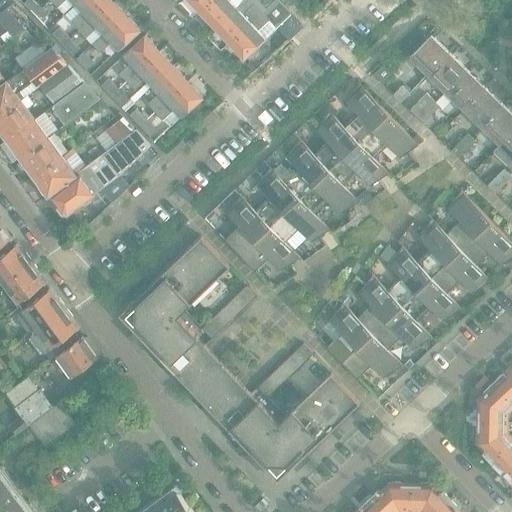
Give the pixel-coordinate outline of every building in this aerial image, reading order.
[(34,0),(26,0),(24,3),(34,14),(41,7),(34,0)] [(49,0),(49,1),(56,8),(63,15),(63,16),(73,7),(80,0),(49,0)] [(80,0),(73,7),(63,16),(78,31),(110,1),(109,0),(80,0)] [(186,0),(199,13),(213,0),(186,0)] [(213,0),(199,13),(214,28),(243,0),(213,0)] [(260,0),(254,7),(247,0),(243,0),(214,28),(228,44),(274,0),(260,0)] [(243,59),(290,15),(275,0),(274,0),(228,44),(243,59)] [(110,1),(78,31),(91,46),(92,47),(125,16),(124,15),(110,1)] [(41,7),(34,14),(37,17),(45,25),(52,18),(41,7)] [(0,14),(0,22),(8,31),(15,38),(22,32),(26,29),(7,9),(4,11),(0,14)] [(125,16),(92,47),(106,62),(116,52),(117,53),(139,32),(125,16)] [(59,26),(52,33),(56,37),(63,45),(70,38),(59,26)] [(128,65),(118,75),(125,82),(158,51),(143,36),(120,57),(128,65)] [(412,67),(415,64),(428,76),(449,55),(431,37),(412,56),(410,54),(404,60),(412,67)] [(70,38),(63,45),(72,54),(73,55),(80,48),(70,38)] [(34,45),(16,58),(23,68),(44,53),(46,51),(38,42),(34,45)] [(0,85),(0,115),(28,95),(41,85),(68,64),(58,53),(52,46),(46,51),(44,53),(23,68),(21,70),(0,85)] [(84,51),(76,59),(87,70),(94,63),(84,51)] [(133,91),(144,81),(146,83),(150,88),(172,67),(158,51),(125,82),(133,91)] [(428,76),(446,94),(467,72),(449,55),(428,76)] [(68,64),(41,85),(55,104),(84,82),(68,64)] [(157,95),(146,105),(154,113),(186,82),(172,67),(150,88),(157,95)] [(435,104),(432,101),(424,109),(431,116),(439,108),(441,111),(452,100),(463,111),(485,90),(467,72),(446,94),(435,104)] [(108,78),(101,85),(111,95),(118,88),(108,78)] [(55,104),(51,107),(64,125),(100,99),(84,82),(55,104)] [(186,82),(154,113),(168,128),(201,98),(186,82)] [(146,83),(130,98),(135,103),(150,88),(146,83)] [(356,115),(343,128),(358,144),(388,115),(358,84),(344,102),(356,115)] [(118,88),(111,95),(115,99),(121,106),(129,99),(118,88)] [(409,95),(402,88),(393,96),(401,103),(409,95)] [(463,111),(482,129),(503,107),(485,90),(463,111)] [(28,95),(0,115),(0,138),(1,139),(2,138),(5,141),(34,119),(26,108),(34,103),(28,95)] [(409,111),(416,117),(432,101),(425,95),(409,111)] [(100,99),(92,105),(98,113),(106,107),(100,99)] [(482,129),(500,146),(511,133),(511,116),(503,107),(482,129)] [(416,117),(423,124),(431,116),(424,109),(416,117)] [(135,110),(130,115),(140,126),(145,121),(135,110)] [(315,130),(327,143),(313,156),(328,172),(358,144),(343,128),(328,112),(315,130)] [(399,159),(418,147),(388,115),(358,144),(373,160),(373,159),(387,146),(399,159)] [(6,143),(4,144),(10,152),(12,150),(19,160),(48,139),(34,119),(5,141),(6,143)] [(121,120),(105,132),(115,145),(133,132),(121,120)] [(145,121),(140,126),(150,137),(156,131),(145,121)] [(75,175),(46,197),(59,214),(59,217),(66,217),(81,207),(84,207),(90,203),(90,199),(94,197),(93,196),(93,195),(117,177),(152,145),(136,128),(136,129),(133,132),(115,145),(107,151),(87,166),(75,175)] [(511,133),(500,146),(494,152),(511,170),(511,169),(511,133)] [(293,135),(288,140),(294,146),(298,140),(293,135)] [(475,143),(468,136),(460,144),(467,151),(475,143)] [(20,161),(18,163),(23,170),(25,168),(32,178),(61,157),(48,139),(19,160),(20,161)] [(297,171),(284,184),(283,185),(299,200),(328,172),(313,156),(298,140),(294,146),(285,159),(297,171)] [(388,175),(373,159),(373,160),(358,144),(328,172),(343,188),(343,187),(357,175),(369,187),(388,175)] [(451,152),(459,160),(467,151),(460,144),(451,152)] [(61,157),(32,178),(38,186),(36,187),(42,196),(44,194),(46,197),(75,175),(61,157)] [(264,163),(256,171),(262,178),(269,169),(269,168),(264,163)] [(268,200),(254,212),(254,213),(269,229),(299,200),(283,185),(284,184),(269,168),(269,169),(262,178),(256,187),(268,200)] [(511,178),(504,171),(496,179),(503,186),(511,178)] [(340,216),(358,203),(354,198),(343,187),(343,188),(328,172),(299,200),(314,216),(327,203),(340,216)] [(487,187),(495,195),(503,186),(496,179),(487,187)] [(365,190),(354,198),(358,203),(362,207),(373,200),(365,190)] [(234,191),(225,200),(232,207),(239,197),(234,191)] [(490,223),(461,192),(447,210),(459,223),(446,235),(445,236),(460,252),(490,223)] [(238,228),(223,242),(239,257),(269,229),(254,213),(254,212),(239,197),(232,207),(226,215),(238,228)] [(298,231),(310,244),(329,231),(314,216),(299,200),(269,229),(284,244),(298,231)] [(446,235),(431,220),(417,238),(430,251),(416,264),(431,280),(460,252),(445,236),(446,235)] [(0,247),(11,240),(3,229),(3,226),(1,222),(0,221),(0,247)] [(475,267),(476,267),(489,254),(501,267),(511,259),(511,245),(490,223),(460,252),(475,267)] [(280,272),(299,260),(284,244),(269,229),(239,257),(254,273),(268,259),(280,272)] [(359,405),(330,374),(278,424),(226,369),(176,318),(229,268),(200,238),(117,316),(195,398),(276,483),(359,405)] [(15,246),(0,256),(0,282),(2,285),(31,264),(25,255),(21,254),(15,246)] [(401,248),(388,266),(400,279),(387,292),(386,292),(401,308),(431,280),(416,264),(401,248)] [(446,296),(446,295),(460,282),(472,295),(491,282),(476,267),(475,267),(460,252),(431,280),(446,296)] [(16,305),(43,285),(36,276),(37,272),(31,264),(2,285),(16,305)] [(372,276),(358,294),(370,308),(357,320),(356,320),(371,336),(401,308),(386,292),(387,292),(372,276)] [(416,324),(417,323),(427,313),(430,310),(442,323),(461,311),(446,295),(446,296),(431,280),(401,308),(416,324)] [(256,297),(246,286),(240,293),(250,303),(256,297)] [(47,291),(20,311),(18,313),(17,318),(26,331),(32,331),(31,333),(64,308),(58,301),(54,300),(47,291)] [(240,293),(232,300),(242,310),(250,303),(240,293)] [(351,300),(345,294),(340,299),(346,306),(351,300)] [(234,318),(239,313),(242,310),(232,300),(224,308),(234,318)] [(357,320),(350,313),(342,304),(329,322),(341,335),(326,349),(341,365),(371,336),(356,320),(357,320)] [(71,317),(68,313),(64,308),(31,333),(31,335),(27,338),(39,354),(48,348),(49,349),(77,328),(71,320),(71,317)] [(226,326),(234,318),(224,308),(216,315),(226,326)] [(400,339),(412,351),(431,339),(417,323),(416,324),(401,308),(371,336),(386,352),(387,351),(400,339)] [(216,315),(208,323),(218,333),(226,326),(216,315)] [(201,330),(210,340),(218,333),(208,323),(201,330)] [(97,357),(90,346),(93,345),(86,336),(84,338),(82,335),(54,355),(70,377),(97,357)] [(356,381),(371,367),(383,380),(402,367),(387,351),(386,352),(371,336),(341,365),(356,381)] [(312,356),(303,345),(295,352),(305,362),(312,356)] [(295,352),(288,359),(298,369),(305,362),(295,352)] [(288,359),(282,365),(291,376),(298,369),(288,359)] [(285,381),(291,376),(282,365),(276,371),(285,381)] [(279,387),(285,381),(276,371),(269,377),(279,387)] [(511,376),(507,372),(494,385),(511,404),(511,376)] [(28,375),(5,392),(15,406),(38,389),(28,375)] [(269,377),(263,383),(273,393),(279,387),(269,377)] [(257,389),(266,399),(273,393),(263,383),(257,389)] [(477,410),(479,412),(479,421),(508,422),(508,413),(511,409),(511,404),(494,385),(477,400),(477,410)] [(51,406),(38,389),(15,406),(13,408),(19,416),(26,425),(51,406)] [(74,424),(58,402),(28,424),(44,446),(74,424)] [(19,416),(8,425),(14,434),(17,432),(26,425),(19,416)] [(484,451),(482,453),(490,460),(511,439),(511,438),(507,433),(508,422),(479,421),(478,431),(476,433),(475,442),(484,451)] [(511,439),(490,460),(504,476),(511,468),(511,439)] [(193,511),(178,490),(148,511),(27,511),(0,476),(0,511),(193,511)] [(402,486),(399,483),(390,483),(381,491),(380,490),(371,497),(385,511),(409,511),(411,486),(402,486)] [(435,484),(422,484),(419,486),(411,486),(409,511),(436,511),(449,499),(435,484)] [(358,511),(385,511),(371,497),(357,511),(358,511)] [(461,511),(449,499),(436,511),(461,511)]
